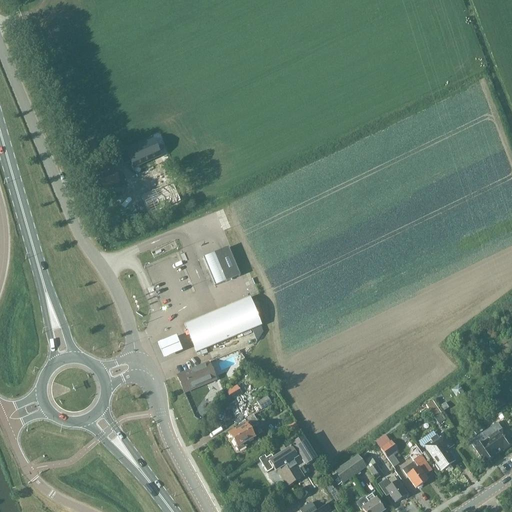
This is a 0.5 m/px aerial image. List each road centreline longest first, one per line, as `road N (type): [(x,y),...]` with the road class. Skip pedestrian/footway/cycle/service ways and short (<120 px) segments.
road 1 (unclassified): [(135,358),(128,316),(79,234),(0,42)]
road 2 (tertiary): [(208,511),(164,429),(156,388)]
road 3 (primary): [(76,357),(31,241)]
road 4 (primary): [(31,241),(55,362)]
